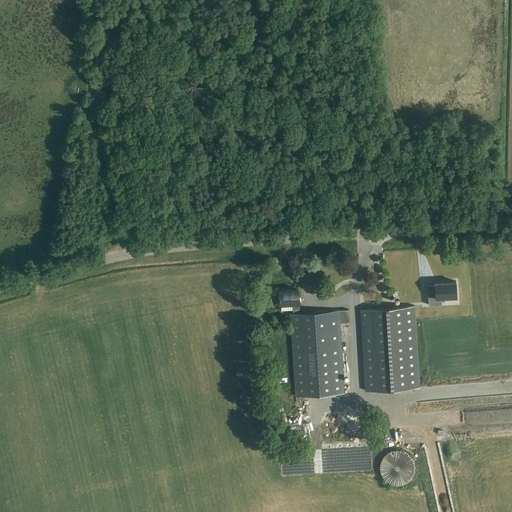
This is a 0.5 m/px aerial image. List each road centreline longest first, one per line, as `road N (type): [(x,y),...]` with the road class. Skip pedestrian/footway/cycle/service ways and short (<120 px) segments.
road 1 (unclassified): [(511,224),(171,248),(0,289)]
road 2 (unknown): [(361,233),(347,288),(353,382)]
